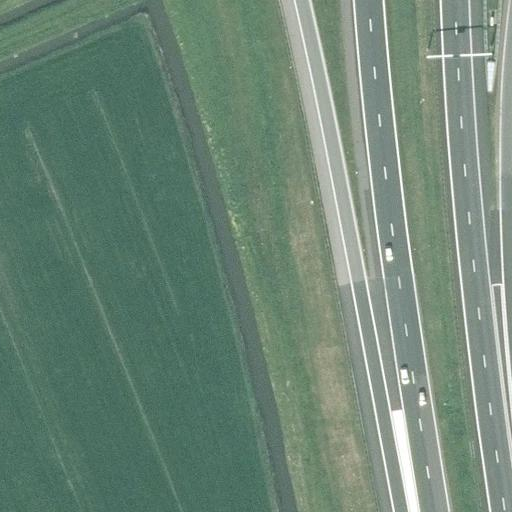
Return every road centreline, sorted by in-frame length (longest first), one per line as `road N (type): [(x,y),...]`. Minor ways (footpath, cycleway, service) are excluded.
road 1 (motorway): [(302,0),(408,511)]
road 2 (motorway): [(371,0),(434,511)]
road 3 (motorway): [(505,511),(476,278),(459,0)]
road 4 (motorway): [(511,307),(511,173)]
